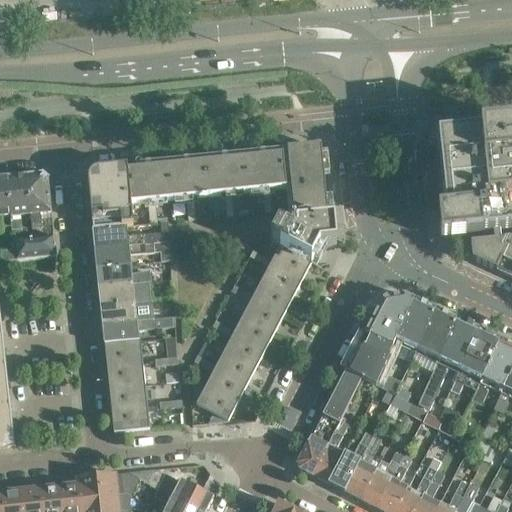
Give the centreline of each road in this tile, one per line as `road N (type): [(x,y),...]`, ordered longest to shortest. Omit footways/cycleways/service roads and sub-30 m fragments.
road 1 (secondary): [(370,21),(271,25),(38,57)]
road 2 (secondary): [(38,57),(156,67),(349,48)]
road 3 (residential): [(97,459),(66,149)]
road 4 (residential): [(66,149),(313,124),(358,144)]
road 5 (tertiary): [(260,471),(366,284),(399,251)]
road 6 (tertiary): [(399,251),(411,220),(395,50)]
road 7 (residential): [(260,471),(227,445),(97,459)]
road 8 (secondary): [(511,9),(370,21)]
road 9 (tertiary): [(511,312),(427,274),(399,251)]
road 10 (tertiary): [(358,144),(365,220),(399,251)]
